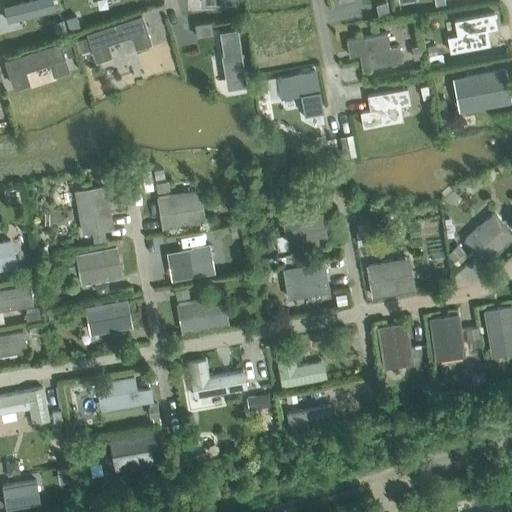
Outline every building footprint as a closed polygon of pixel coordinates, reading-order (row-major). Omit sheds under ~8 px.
[(52,0),(24,0),(4,5),(8,21),(23,17),(23,16),(39,12),(39,13),(55,9),(52,0)] [(387,2),(376,4),(379,17),(390,15),(387,2)] [(457,35),(448,37),(450,51),(460,50),(490,44),(487,29),(497,27),(494,13),(465,18),(455,20),(457,35)] [(89,31),(98,59),(112,55),(108,44),(131,36),(135,47),(149,43),(140,15),(89,31)] [(76,16),(67,18),(70,30),(80,27),(76,16)] [(63,20),(53,23),(57,34),(67,31),(63,20)] [(208,23),(192,26),(194,38),(210,35),(208,23)] [(234,30),(216,33),(220,57),(225,88),(243,85),(234,30)] [(347,40),(350,55),(360,53),(362,68),(402,60),(399,46),(389,47),(386,33),(347,40)] [(85,36),(75,39),(78,51),(89,48),(85,36)] [(75,39),(64,43),(68,55),(78,51),(75,39)] [(49,63),(53,75),(67,71),(57,43),(7,59),(16,87),(30,83),(26,71),(49,63)] [(435,44),(427,46),(429,55),(436,54),(435,44)] [(420,45),(411,47),(413,59),(422,57),(420,45)] [(458,94),(461,108),(500,101),(497,86),(507,84),(504,69),(465,77),(468,92),(458,94)] [(315,70),(277,77),(281,95),(301,91),(305,113),(306,118),(317,124),(325,123),(323,110),(315,70)] [(429,84),(421,85),(423,97),(431,96),(429,84)] [(361,111),(363,126),(403,119),(400,104),(410,102),(407,88),(368,95),(370,110),(361,111)] [(445,99),(438,101),(443,124),(450,123),(445,99)] [(352,135),(340,137),(343,157),(355,155),(352,135)] [(163,168),(154,169),(156,179),(165,177),(163,168)] [(168,179),(156,181),(157,189),(169,187),(168,179)] [(77,199),(78,200),(83,232),(112,226),(105,187),(85,190),(83,189),(77,190),(76,192),(77,199)] [(190,192),(158,197),(163,227),(203,220),(200,199),(201,197),(200,190),(198,189),(191,190),(190,192)] [(284,228),(286,233),(289,248),(328,241),(322,212),(305,215),(298,208),(288,210),(284,219),(284,224),(284,228)] [(465,239),(484,261),(511,236),(511,231),(495,212),(465,239)] [(241,222),(229,224),(231,235),(243,233),(241,222)] [(369,228),(356,230),(358,243),(371,241),(369,228)] [(104,229),(92,232),(94,240),(105,237),(104,229)] [(6,239),(0,240),(0,268),(15,265),(13,252),(9,252),(6,239)] [(46,243),(36,245),(37,254),(47,252),(46,243)] [(168,253),(172,278),(207,272),(205,257),(207,257),(205,243),(191,246),(192,248),(168,253)] [(458,245),(449,253),(455,259),(459,264),(468,256),(458,245)] [(81,280),(84,282),(91,281),(92,279),(121,274),(116,247),(77,254),(81,272),(80,273),(81,280)] [(399,260),(367,266),(373,295),(413,288),(409,266),(410,265),(409,258),(407,257),(400,258),(399,260)] [(329,290),(324,261),(284,268),(289,297),(329,290)] [(267,270),(257,272),(259,281),(268,279),(267,270)] [(107,281),(95,283),(97,295),(109,293),(107,281)] [(0,288),(0,308),(32,303),(29,284),(0,288)] [(187,286),(175,288),(176,296),(188,294),(187,286)] [(345,292),(336,294),(337,304),(347,302),(345,292)] [(178,304),(183,331),(221,323),(219,308),(221,308),(218,294),(205,296),(205,299),(178,304)] [(87,307),(91,332),(131,325),(127,299),(87,307)] [(511,348),(511,308),(511,305),(485,310),(491,349),(507,346),(508,349),(511,348)] [(38,308),(26,311),(28,319),(40,316),(38,308)] [(55,308),(47,309),(50,321),(58,320),(55,308)] [(431,318),(436,357),(454,355),(455,356),(462,355),(464,352),(463,345),(462,344),(458,314),(431,318)] [(413,360),(412,355),(412,353),(410,351),(405,322),(379,326),(385,365),(402,363),(403,364),(410,363),(413,360)] [(41,324),(29,326),(30,335),(43,333),(41,324)] [(478,326),(466,328),(467,336),(479,334),(478,326)] [(348,328),(336,330),(338,338),(350,336),(348,328)] [(0,333),(0,353),(26,349),(23,330),(0,333)] [(127,331),(114,333),(116,342),(128,340),(127,331)] [(275,349),(282,385),(325,377),(325,371),(324,366),(322,360),(296,365),(292,346),(275,349)] [(209,376),(206,359),(189,362),(195,396),(246,387),(243,370),(209,376)] [(484,370),(472,372),(474,384),(485,382),(484,370)] [(96,382),(99,395),(103,395),(105,408),(153,400),(150,386),(136,388),(134,375),(96,382)] [(432,384),(420,386),(421,394),(433,392),(432,384)] [(49,418),(43,387),(0,395),(0,412),(30,407),(32,421),(49,418)] [(255,396),(247,397),(249,409),(257,408),(255,396)] [(157,403),(149,405),(151,416),(159,415),(157,403)] [(334,420),(331,404),(287,413),(290,428),(334,420)] [(60,409),(53,411),(55,423),(63,421),(60,409)] [(116,454),(118,467),(163,458),(160,444),(151,446),(148,432),(110,439),(113,454),(116,454)] [(183,441),(171,443),(173,451),(184,449),(183,441)] [(207,451),(194,455),(197,465),(210,461),(207,451)] [(17,461),(6,463),(8,476),(20,474),(17,461)] [(36,479),(2,485),(6,507),(40,501),(36,479)] [(73,496),(63,498),(65,508),(75,506),(73,496)]
